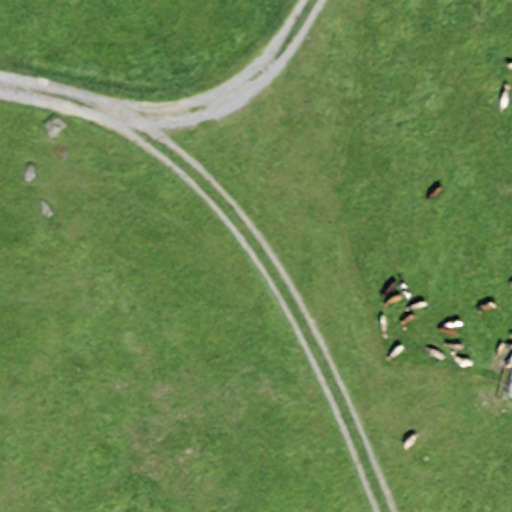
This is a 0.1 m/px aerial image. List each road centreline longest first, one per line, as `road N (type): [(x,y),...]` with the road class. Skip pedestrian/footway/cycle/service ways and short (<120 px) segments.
road 1 (track): [(388,511),(332,377),(234,210),(137,119)]
road 2 (track): [(309,0),(268,73),(218,108),(178,120),(137,119),(0,87)]
